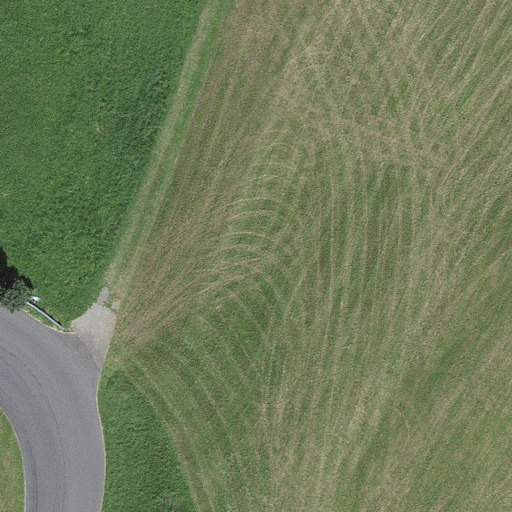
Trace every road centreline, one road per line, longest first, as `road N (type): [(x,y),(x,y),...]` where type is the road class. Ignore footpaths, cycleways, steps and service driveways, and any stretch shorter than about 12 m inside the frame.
road 1 (track): [(56,381),(107,303),(219,0)]
road 2 (unclassified): [(0,333),(43,364),(68,411),(69,511)]
